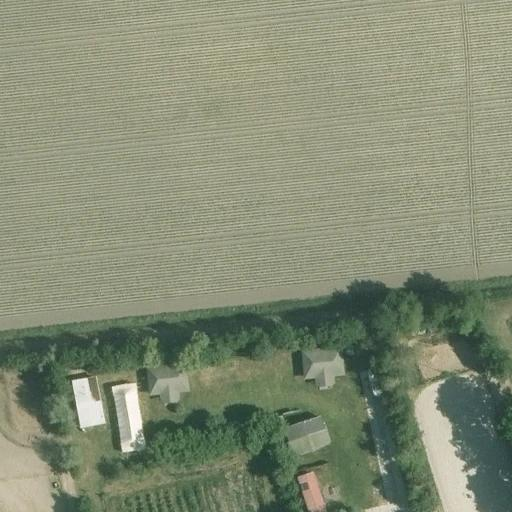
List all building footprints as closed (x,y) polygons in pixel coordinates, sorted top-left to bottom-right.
[(314,359),(335,359),(335,338),(313,338),(314,359)] [(254,346),(254,364),(278,364),(278,345),(254,346)] [(176,375),(176,353),(151,353),(152,375),(176,375)] [(89,387),(89,362),(73,362),(72,386),(89,387)] [(192,425),(187,405),(172,409),(177,429),(192,425)] [(302,459),(306,481),(315,479),(312,457),(302,459)]
